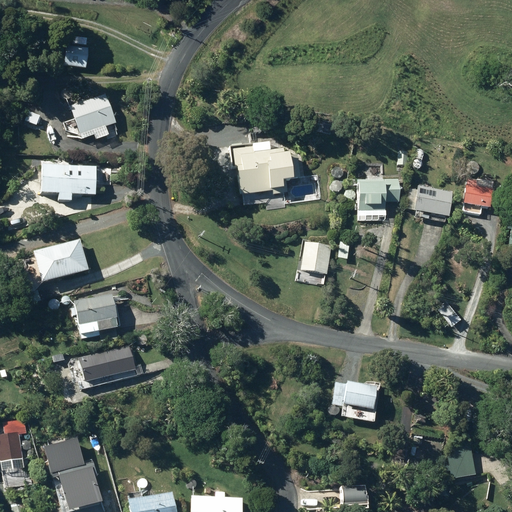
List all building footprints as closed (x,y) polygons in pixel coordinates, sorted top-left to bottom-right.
[(61,46),(58,66),(80,70),(84,50),(61,46)] [(99,97),(62,110),(72,139),(109,126),(99,97)] [(352,150),(360,151),(361,143),(352,142),(352,150)] [(282,181),(296,179),(293,157),(280,159),(278,150),(249,155),(247,146),(222,150),(225,170),(229,169),(233,198),(265,193),(266,197),(282,195),(280,184),(282,183),(282,181)] [(410,159),(408,168),(420,170),(421,161),(410,159)] [(51,197),(50,204),(63,204),(64,198),(88,199),(90,169),(34,167),(33,197),(51,197)] [(394,181),(353,182),(353,186),(350,186),(351,219),(380,218),(380,204),(395,204),(394,181)] [(460,182),(455,207),(485,209),(490,183),(460,182)] [(407,212),(406,214),(441,220),(446,195),(411,189),(410,191),(403,190),(400,211),(407,212)] [(511,233),(504,232),(499,255),(511,258),(511,255),(511,233)] [(73,242),(24,255),(32,286),(81,273),(73,242)] [(301,243),(295,272),(320,278),(327,249),(301,243)] [(104,298),(68,305),(67,296),(55,298),(57,308),(64,306),(65,312),(57,313),(58,321),(66,320),(70,339),(78,337),(78,340),(96,337),(95,334),(108,332),(107,323),(109,322),(104,298)] [(123,348),(71,360),(76,385),(129,373),(123,348)] [(326,407),(364,414),(368,390),(330,383),(326,407)] [(16,436),(23,436),(22,421),(0,422),(0,430),(0,438),(0,437),(0,472),(1,473),(2,487),(19,486),(16,436)] [(410,445),(418,446),(419,438),(412,437),(410,445)] [(467,455),(442,459),(445,482),(470,477),(467,455)] [(65,477),(57,507),(74,511),(83,511),(91,484),(86,483),(87,478),(69,473),(68,478),(65,477)] [(357,492),(333,492),(333,507),(357,507),(357,492)] [(167,511),(165,496),(118,504),(119,511),(167,511)] [(182,511),(235,511),(237,500),(185,498),(182,511)] [(20,511),(18,501),(0,504),(0,511),(20,511)]
